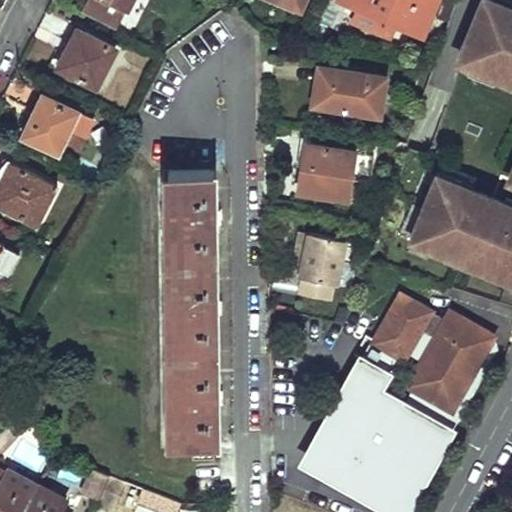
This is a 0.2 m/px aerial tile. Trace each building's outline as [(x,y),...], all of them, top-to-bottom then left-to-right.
[(133,0),(90,0),(84,12),(118,29),(129,7),(133,0)] [(396,24),(424,35),(438,0),(342,0),(359,7),(352,22),(391,38),(396,24)] [(511,171),(507,181),(511,183),(511,209),(469,190),(474,180),(443,166),(411,240),(442,253),(439,260),(468,272),(470,266),(511,283),(511,3),(505,0),(485,0),(460,62),(511,84),(511,171)] [(118,48),(78,27),(59,65),(97,85),(118,48)] [(386,76),(321,66),(315,105),(380,115),(386,76)] [(70,129),(79,111),(44,93),(34,112),(39,114),(28,135),(59,150),(61,148),(77,155),(85,138),(70,129)] [(39,114),(34,112),(24,133),(28,135),(39,114)] [(355,152),(307,142),(299,191),(349,199),(355,152)] [(60,186),(10,161),(0,180),(0,205),(38,225),(60,186)] [(218,170),(165,171),(167,442),(220,441),(218,170)] [(350,242),(311,234),(303,277),(306,278),(303,294),(335,300),(339,285),(342,286),(350,242)] [(18,252),(0,243),(0,268),(8,273),(18,252)] [(482,345),(488,331),(458,315),(452,322),(408,297),(381,345),(393,353),(383,370),(372,364),(369,362),(337,420),(344,424),(354,429),(350,436),(341,431),(328,455),(338,461),(330,475),(364,494),(367,489),(372,480),(384,487),(379,495),(404,509),(431,460),(436,463),(454,430),(445,424),(453,409),(448,406),(481,346),(482,345)] [(494,334),(488,331),(482,345),(481,346),(486,348),(494,334)] [(393,353),(381,345),(372,364),(383,370),(393,353)] [(486,348),(481,346),(448,406),(453,409),(486,348)] [(42,394),(13,415),(24,430),(47,415),(42,394)] [(320,451),(328,455),(341,431),(344,424),(337,420),(320,451)] [(354,429),(344,424),(341,431),(350,436),(354,429)] [(338,461),(328,455),(321,469),(330,475),(338,461)] [(436,463),(431,460),(404,509),(408,511),(436,463)] [(0,476),(3,479),(9,469),(0,464),(0,476)] [(110,473),(92,466),(83,489),(101,496),(110,473)] [(0,511),(22,511),(37,484),(9,469),(3,479),(0,485),(0,511)] [(101,505),(114,510),(124,484),(112,478),(101,505)] [(372,480),(367,489),(379,495),(384,487),(372,480)] [(54,511),(62,497),(37,484),(22,511),(54,511)]
